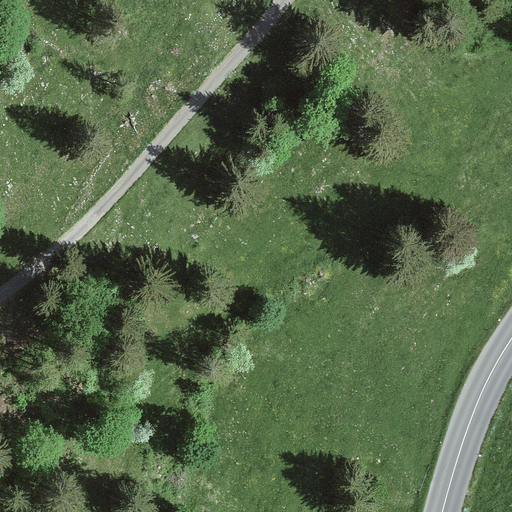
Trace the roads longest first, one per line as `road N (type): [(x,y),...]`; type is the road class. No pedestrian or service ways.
road 1 (unclassified): [(0,295),(106,202),(284,0)]
road 2 (secondary): [(511,339),(464,434),(443,511)]
